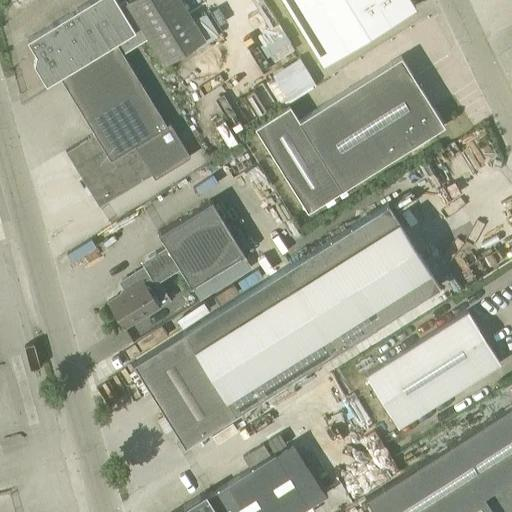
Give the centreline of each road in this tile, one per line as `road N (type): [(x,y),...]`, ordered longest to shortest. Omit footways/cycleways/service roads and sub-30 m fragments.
road 1 (unclassified): [(109,511),(0,110)]
road 2 (unclassified): [(511,113),(449,0)]
